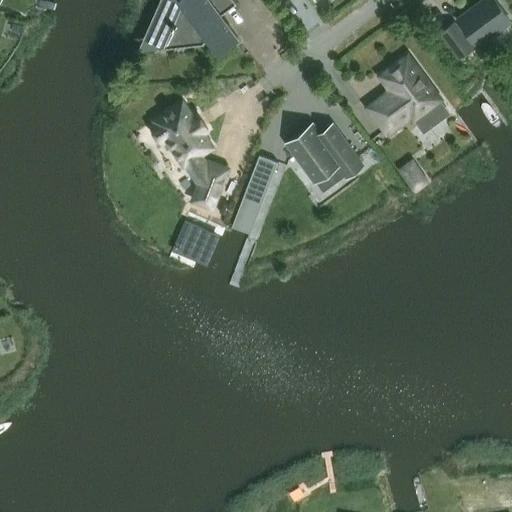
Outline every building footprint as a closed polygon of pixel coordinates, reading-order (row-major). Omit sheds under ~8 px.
[(163,47),(157,48),(157,49),(205,44),(205,42),(209,39),(219,52),(239,38),(222,15),(237,3),(234,0),(180,0),(183,3),(166,40),(163,47)] [(470,11),(459,19),(477,43),(478,45),(498,30),(500,31),(507,26),(507,23),(511,20),(495,0),(492,0),(472,15),(470,11)] [(454,22),(441,32),(460,58),(473,48),(454,22)] [(391,90),(368,107),(369,108),(387,132),(410,115),(413,120),(414,119),(421,129),(447,110),(439,100),(441,99),(409,55),(381,76),(382,77),(391,90)] [(156,122),(151,125),(162,143),(167,139),(185,165),(187,164),(200,184),(193,200),(213,207),(223,180),(228,168),(219,165),(209,161),(208,164),(201,154),(208,150),(213,146),(204,132),(209,129),(198,113),(197,112),(192,115),(191,113),(183,101),(155,120),(156,122)] [(314,124),(288,144),(289,145),(315,180),(337,163),(346,175),(362,164),(362,163),(334,125),(321,134),(314,124)] [(260,155),(233,226),(251,233),(279,162),(260,155)]
